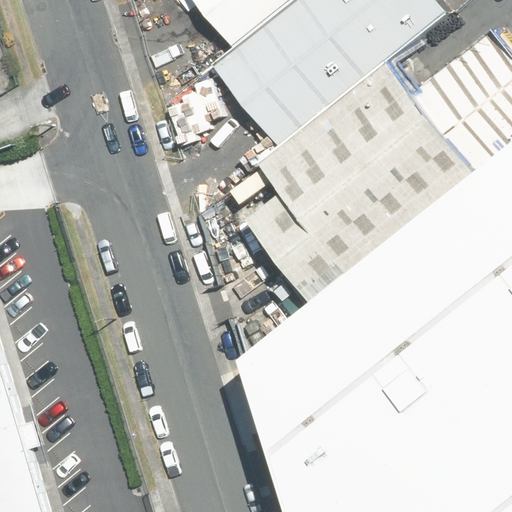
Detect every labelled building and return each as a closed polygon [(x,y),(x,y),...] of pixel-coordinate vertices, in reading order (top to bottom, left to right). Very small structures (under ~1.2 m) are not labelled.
[(206,0),(240,44),(296,0),(206,0)] [(454,14),(443,0),(299,0),(214,66),(279,149),(305,129),(454,14)] [(397,59),(308,128),(288,142),(226,191),(319,311),(511,161),(511,37),(504,27),(422,91),(397,59)] [(511,511),(511,161),(319,311),(259,354),(311,511),(511,511)] [(58,511),(1,330),(0,330),(0,511),(58,511)]
